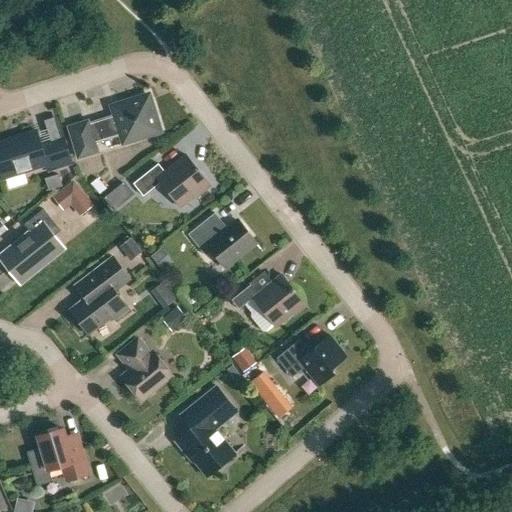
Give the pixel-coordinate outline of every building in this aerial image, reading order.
[(88,121),(68,127),(78,158),(98,152),(95,142),(119,135),(123,145),(159,134),(161,130),(151,96),(147,94),(114,104),(111,109),(114,116),(89,124),(88,121)] [(48,171),(73,164),(64,138),(41,146),(37,131),(0,142),(0,170),(3,179),(46,165),(48,171)] [(161,183),(180,207),(195,196),(196,197),(211,186),(186,155),(165,172),(158,164),(133,184),(143,196),(161,183)] [(88,183),(97,194),(104,188),(95,177),(88,183)] [(92,206),(73,183),(58,196),(66,206),(71,202),(81,214),(92,206)] [(118,206),(108,194),(100,200),(111,212),(118,206)] [(212,251),(225,267),(256,242),(239,221),(228,230),(215,213),(189,234),(206,256),(212,251)] [(43,224),(1,258),(20,282),(62,248),(43,224)] [(138,252),(128,238),(115,248),(126,262),(138,252)] [(148,258),(159,271),(170,262),(158,248),(148,258)] [(113,256),(91,273),(99,285),(92,290),(93,292),(70,310),(89,335),(112,317),(115,321),(129,310),(115,291),(130,279),(113,256)] [(250,285),(231,300),(239,309),(253,298),(259,306),(251,312),(250,316),(263,332),(267,332),(275,326),(276,327),(292,314),(294,316),(306,305),(282,275),(273,282),(258,294),(250,285)] [(159,319),(169,332),(185,319),(174,306),(159,319)] [(331,369),(347,356),(330,336),(308,353),(299,341),(277,358),(292,378),(305,368),(319,385),(335,373),(331,369)] [(119,354),(131,370),(122,377),(141,400),(172,375),(153,351),(150,354),(138,339),(119,354)] [(231,367),(225,371),(232,381),(238,377),(231,367)] [(235,454),(216,429),(237,412),(217,386),(181,415),(191,428),(175,441),(186,454),(189,454),(207,477),(235,454)] [(38,436),(42,447),(27,452),(37,486),(53,482),(49,470),(63,466),(67,481),(88,474),(81,451),(70,455),(62,429),(38,436)] [(10,511),(27,511),(30,501),(14,497),(10,511)]
